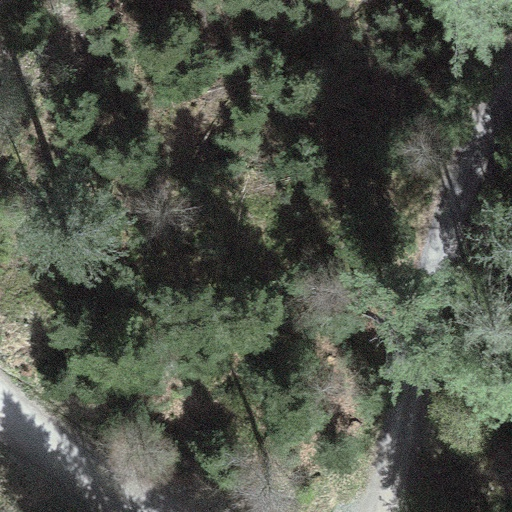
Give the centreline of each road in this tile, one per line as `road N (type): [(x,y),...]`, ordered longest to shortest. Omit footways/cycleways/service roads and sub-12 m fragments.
road 1 (track): [(409,511),(439,284),(473,153),(511,64)]
road 2 (track): [(161,511),(0,412)]
